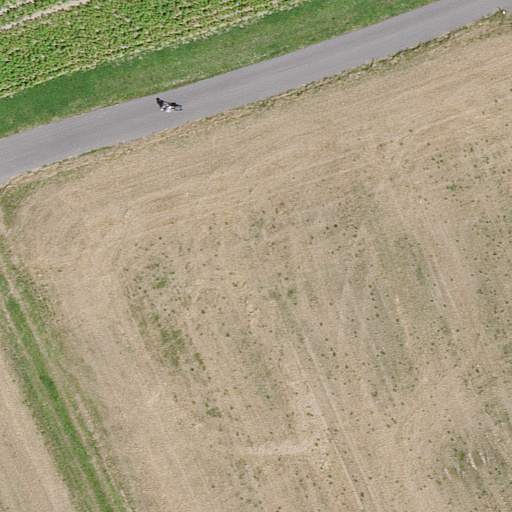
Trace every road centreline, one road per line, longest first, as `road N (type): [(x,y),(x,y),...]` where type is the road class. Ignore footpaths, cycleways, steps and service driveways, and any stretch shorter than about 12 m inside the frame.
road 1 (unclassified): [(475,0),(0,159)]
road 2 (track): [(114,511),(0,265)]
